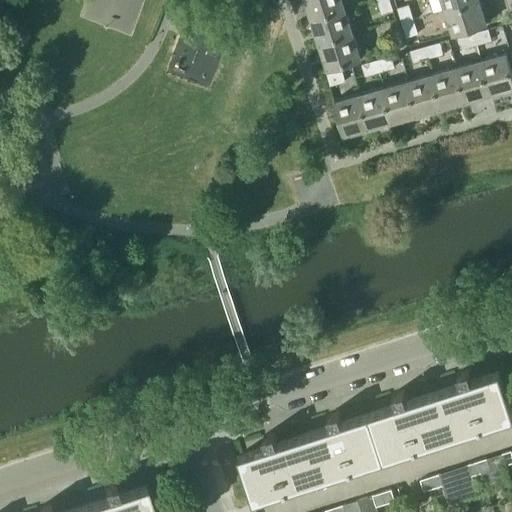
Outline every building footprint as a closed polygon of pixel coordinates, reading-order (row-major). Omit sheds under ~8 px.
[(347,8),(343,0),(306,0),(313,19),(347,8)] [(394,9),(390,0),(377,0),(382,13),(394,9)] [(472,0),(442,0),(446,9),(472,0)] [(488,22),(480,0),(472,0),(446,9),(454,33),(488,22)] [(414,18),(409,3),(398,7),(403,21),(414,18)] [(313,19),(321,43),(354,32),(347,8),(313,19)] [(403,21),(408,36),(419,32),(414,18),(403,21)] [(488,27),(474,32),(478,43),(492,39),(488,27)] [(405,44),(400,30),(389,33),(394,48),(405,44)] [(354,32),(321,43),(329,68),(362,57),(354,32)] [(478,43),(474,32),(460,37),(464,48),(478,43)] [(444,53),(441,41),(426,45),(429,57),(444,53)] [(429,57),(426,45),(411,49),(414,61),(429,57)] [(511,69),(507,51),(482,58),(492,93),(511,87),(511,69)] [(392,54),(377,59),(381,71),(395,67),(392,54)] [(482,58),(458,65),(468,100),(492,93),(482,58)] [(381,71),(377,59),(363,63),(366,75),(381,71)] [(458,65),(434,72),(444,107),(468,100),(458,65)] [(343,68),(328,73),(331,85),(347,80),(343,68)] [(419,114),(444,107),(434,72),(410,79),(419,114)] [(410,79),(385,85),(395,120),(419,114),(410,79)] [(385,85),(361,92),(371,127),(395,120),(385,85)] [(346,134),(371,127),(361,92),(336,99),(346,134)] [(461,383),(434,392),(449,436),(511,415),(511,409),(500,371),(472,379),(469,369),(458,373),(461,383)] [(449,436),(434,392),(408,400),(404,390),(393,393),(396,404),(369,412),(384,457),(449,436)] [(331,424),(305,433),(319,478),(384,457),(369,412),(343,421),(339,411),(328,414),(331,424)] [(319,478),(305,433),(278,442),(275,431),(263,435),(267,445),(240,454),(254,499),(319,478)] [(502,452),(505,464),(511,461),(511,450),(511,449),(502,452)] [(478,460),(482,471),(488,490),(511,483),(505,464),(502,452),(478,460)] [(453,468),(463,498),(478,494),(471,474),(482,471),(478,460),(453,468)] [(430,475),(433,487),(442,484),(449,503),(463,498),(453,468),(430,475)] [(433,487),(430,475),(421,478),(425,489),(433,487)] [(107,496),(80,505),(82,511),(154,511),(145,484),(118,493),(115,483),(104,486),(107,496)] [(391,488),(382,491),(386,502),(395,499),(391,488)] [(378,511),(376,505),(386,502),(382,491),(358,498),(362,511),(378,511)] [(82,511),(80,505),(58,511),(53,511),(50,503),(39,507),(40,511),(82,511)] [(346,511),(344,503),(334,506),(336,511),(346,511)]
